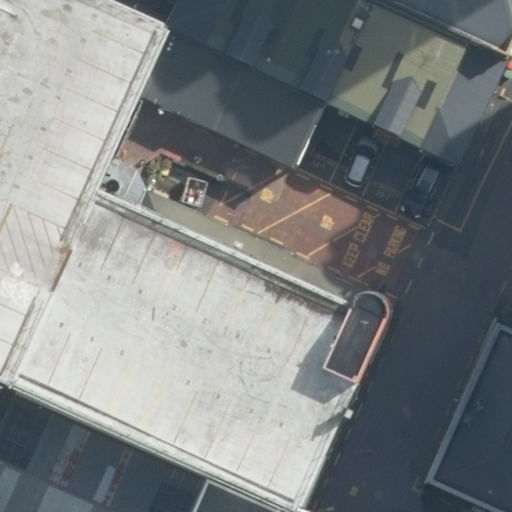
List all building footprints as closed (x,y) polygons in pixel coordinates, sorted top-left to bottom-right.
[(0,0),(0,388),(22,400),(103,196),(140,125),(182,16),(144,0),(0,0)] [(445,186),(511,70),(511,57),(440,26),(383,0),(189,0),(182,16),(140,125),(287,195),(316,138),(445,186)] [(511,0),(383,0),(440,26),(511,57),(511,0)] [(308,511),(396,323),(103,196),(22,400),(288,511),(308,511)] [(511,511),(511,331),(491,325),(423,479),(492,511),(511,511)] [(200,511),(212,485),(22,400),(0,452),(0,511),(200,511)] [(286,511),(212,485),(200,511),(286,511)]
